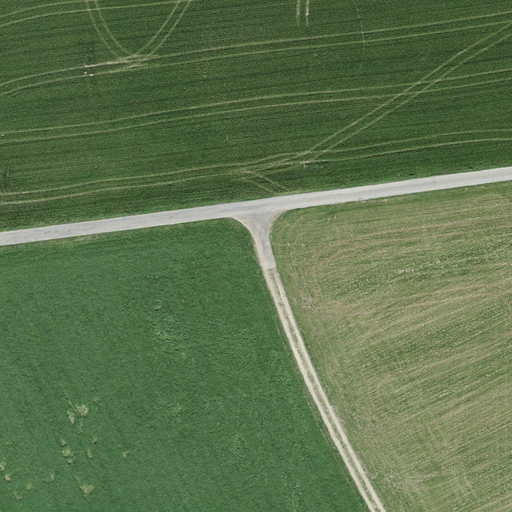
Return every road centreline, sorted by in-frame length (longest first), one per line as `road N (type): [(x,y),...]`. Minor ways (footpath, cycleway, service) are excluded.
road 1 (track): [(0,241),(511,171)]
road 2 (track): [(250,212),(332,447),(368,511)]
